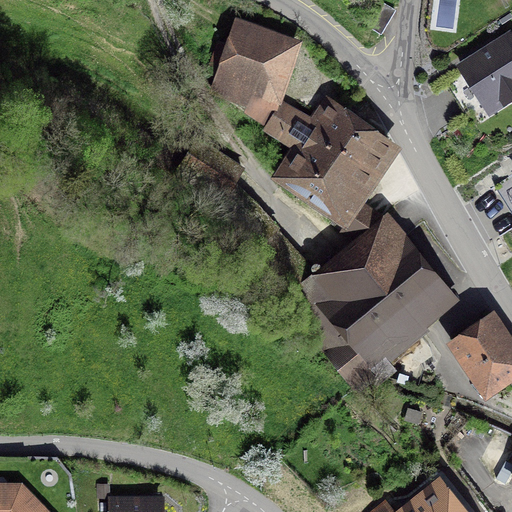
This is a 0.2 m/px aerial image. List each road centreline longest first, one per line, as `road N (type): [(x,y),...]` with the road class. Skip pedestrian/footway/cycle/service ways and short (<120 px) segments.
road 1 (unclassified): [(511,313),(394,97)]
road 2 (unclassified): [(0,446),(80,447),(207,478),(230,495)]
road 3 (unclassified): [(394,97),(313,22),(277,0)]
